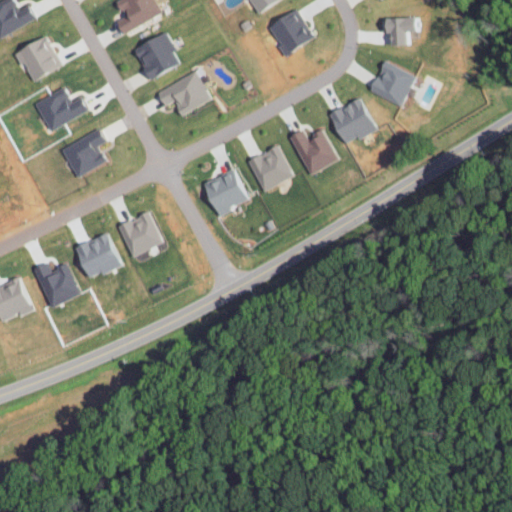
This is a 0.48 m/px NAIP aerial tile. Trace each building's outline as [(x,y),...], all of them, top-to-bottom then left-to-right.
[(159,13),(152,0),(113,0),(121,16),(112,21),(119,33),(159,13)] [(247,0),(252,11),(275,1),(274,0),(247,0)] [(265,25),(282,53),(311,35),(294,7),(265,25)] [(383,17),(384,45),(410,44),(409,17),(383,17)] [(177,64),(165,31),(132,44),(144,77),(177,64)] [(13,49),(27,79),(58,65),(44,34),(13,49)] [(399,104),(414,75),(383,60),(368,89),(399,104)] [(180,115),(210,97),(193,70),(154,93),(162,106),(171,100),(180,115)] [(48,130),(86,109),(79,95),(68,101),(60,86),(32,102),(48,130)] [(344,142),(355,135),(357,139),(378,126),(358,95),(326,116),(344,142)] [(59,148),(75,176),(103,160),(95,145),(104,140),(97,127),(59,148)] [(288,135),(309,173),(336,158),(320,130),(306,138),(301,128),(288,135)] [(291,175),(275,144),(246,159),(262,190),(291,175)] [(212,214),(249,199),(236,167),(199,182),(212,214)] [(117,222),(129,254),(159,244),(148,211),(117,222)] [(49,306),(78,293),(64,263),(49,269),(45,260),(35,265),(42,281),(38,283),(49,306)]
